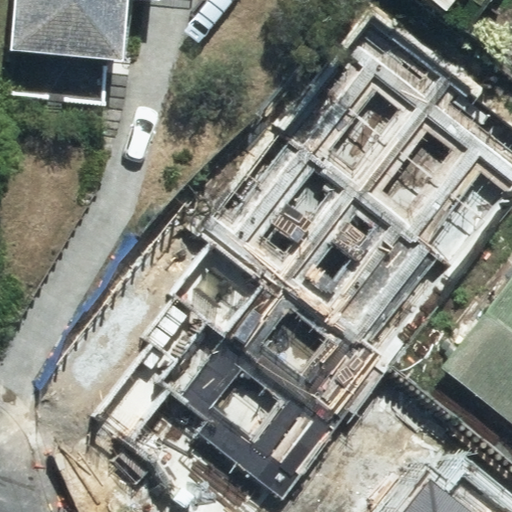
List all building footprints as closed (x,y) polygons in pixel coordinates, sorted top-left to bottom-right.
[(27,0),(25,43),(141,49),(143,0),(27,0)] [(282,498),(511,188),(511,117),(368,11),(104,367),(282,498)] [(511,261),(424,370),(511,442),(511,261)] [(494,511),(430,460),(388,511),(494,511)] [(374,511),(376,511),(329,473),(297,511),(374,511)]
